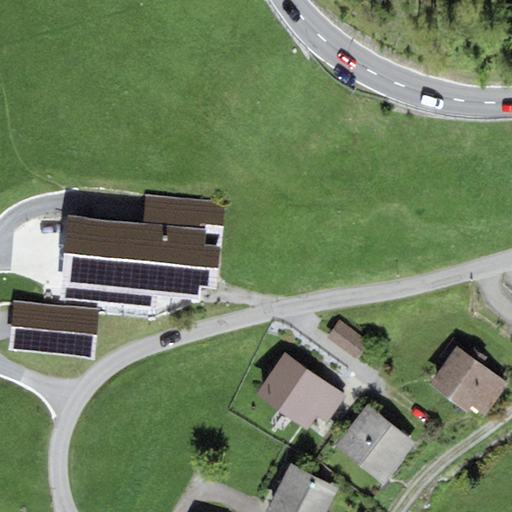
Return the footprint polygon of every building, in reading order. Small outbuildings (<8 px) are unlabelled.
[(217,225),(118,217),(112,283),(211,291),(217,225)] [(327,337),(357,359),(369,343),(339,321),(327,337)] [(507,383),(456,346),(429,382),(480,420),(507,383)] [(347,395),(283,354),(256,395),(309,430),(319,416),(329,423),(347,395)] [(415,441),(367,404),(333,447),(382,484),(415,441)] [(326,511),(338,488),(289,465),(266,511),(326,511)]
